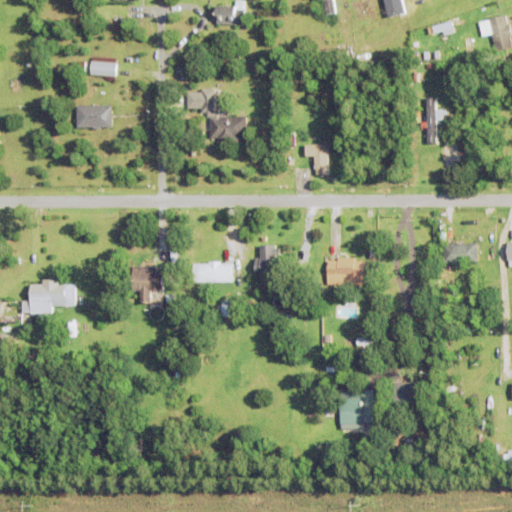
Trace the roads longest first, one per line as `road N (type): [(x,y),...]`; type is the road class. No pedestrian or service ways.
road 1 (residential): [(511,199),(0,201)]
road 2 (residential): [(162,200),(159,17)]
